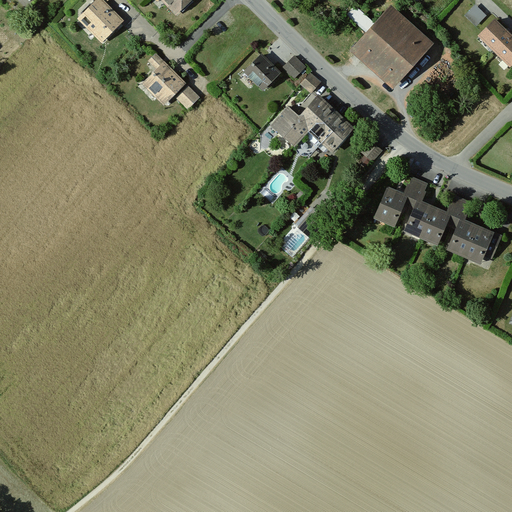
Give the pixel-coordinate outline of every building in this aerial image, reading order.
[(111,0),(99,0),(78,22),(104,46),(127,21),(108,3),(111,0)] [(197,0),(161,0),(179,18),(197,0)] [(390,3),(349,49),(392,88),(433,42),(390,3)] [(487,15),(476,4),(465,15),(477,26),(487,15)] [(478,35),(495,51),(511,33),(511,32),(495,17),(478,35)] [(511,64),(511,33),(495,51),(511,66),(511,64)] [(260,52),(242,71),(261,90),(280,72),(260,52)] [(203,99),(157,54),(149,63),(157,71),(143,85),(167,109),(177,99),(190,111),(203,99)] [(295,54),(281,67),(293,79),(306,66),(295,54)] [(309,72),(300,85),(310,93),(320,79),(309,72)] [(293,147),(307,131),(330,103),(317,92),(298,114),(287,104),(269,125),(293,147)] [(307,131),(321,143),(332,130),(324,122),(336,109),(330,103),(307,131)] [(355,126),(336,109),(324,122),(332,130),(321,143),(332,153),(355,126)] [(383,150),(371,140),(361,151),(372,162),(383,150)] [(408,208),(420,179),(411,175),(404,192),(388,185),(374,218),(396,227),(404,206),(408,208)] [(420,179),(408,208),(412,210),(403,230),(420,237),(434,204),(422,199),(430,183),(420,179)] [(434,204),(420,237),(438,245),(447,225),(451,227),(464,197),(455,193),(448,210),(434,204)] [(464,197),(451,227),(455,228),(447,249),(464,256),(478,224),(466,219),(474,202),(464,197)] [(329,221),(314,208),(296,227),(311,240),(329,221)] [(478,224),(464,256),(482,264),(485,255),(494,259),(504,235),(478,224)]
